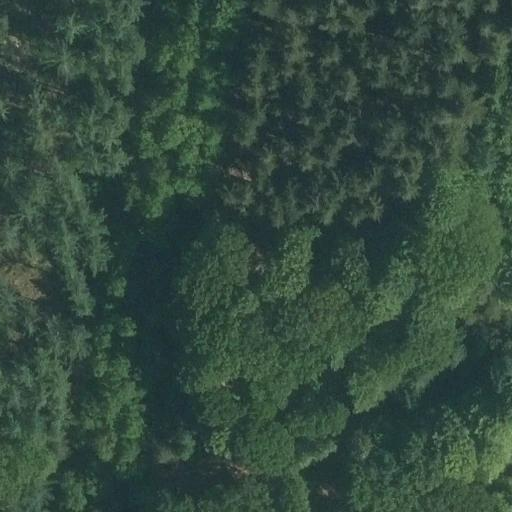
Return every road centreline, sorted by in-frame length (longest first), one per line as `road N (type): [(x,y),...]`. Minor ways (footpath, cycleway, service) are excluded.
road 1 (track): [(511,477),(0,453)]
road 2 (track): [(102,457),(199,0)]
